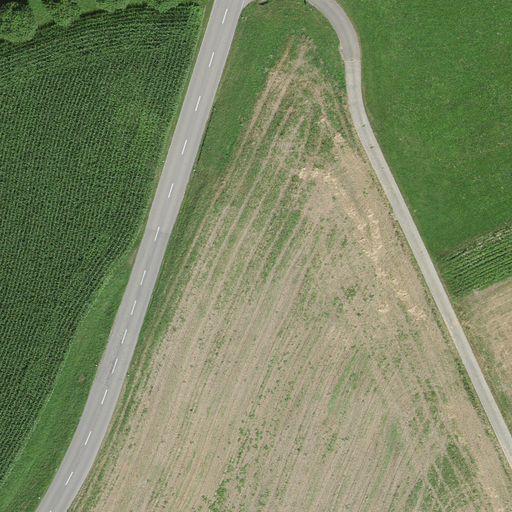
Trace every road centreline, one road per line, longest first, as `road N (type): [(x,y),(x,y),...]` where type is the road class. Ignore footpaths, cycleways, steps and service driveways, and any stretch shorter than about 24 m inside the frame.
road 1 (tertiary): [(46,511),(127,322),(228,0)]
road 2 (track): [(511,458),(363,135),(347,31),(316,0)]
